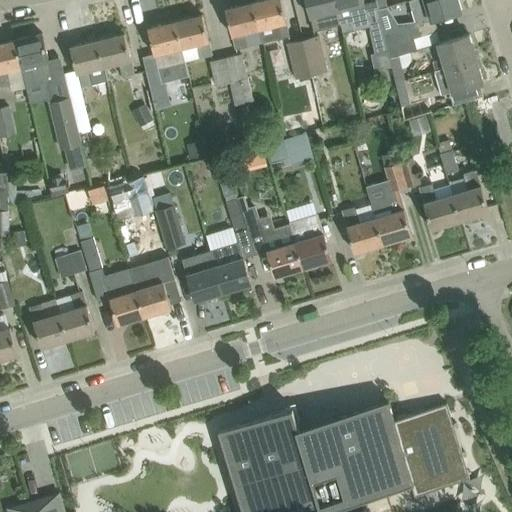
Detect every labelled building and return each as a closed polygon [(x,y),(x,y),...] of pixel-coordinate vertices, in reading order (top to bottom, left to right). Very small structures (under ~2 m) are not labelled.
[(281,0),(259,0),(254,1),(260,28),(263,42),(289,36),(286,23),(287,23),(281,0)] [(341,24),(335,0),(306,0),(310,16),(311,16),(314,29),(341,23),(341,24)] [(335,0),(341,24),(349,22),(351,30),(370,25),(378,55),(389,52),(385,33),(377,3),(366,6),(364,0),(335,0)] [(409,0),(417,24),(463,10),(459,0),(409,0)] [(260,28),(254,1),(226,8),(233,36),(234,36),(237,49),(249,47),(245,32),(260,28)] [(203,14),(176,20),(182,48),(197,44),(200,58),(212,55),(209,42),(210,41),(203,14)] [(182,48),(176,20),(149,27),(158,68),(186,61),(182,48)] [(385,33),(387,45),(413,38),(410,26),(385,33)] [(22,67),(27,86),(53,79),(49,61),(50,61),(43,32),(16,39),(22,67)] [(125,33),(98,39),(105,67),(119,64),(123,77),(134,75),(131,61),(132,61),(125,33)] [(445,67),(435,70),(477,58),(470,33),(438,43),(445,67)] [(321,37),(304,41),(313,77),(330,73),(321,37)] [(396,81),(401,80),(405,79),(399,54),(416,50),(413,38),(387,45),(389,52),(396,81)] [(16,39),(0,43),(0,85),(0,87),(11,85),(8,71),(22,67),(16,39)] [(105,67),(98,39),(71,46),(78,74),(79,74),(82,88),(93,85),(108,82),(106,72),(105,67)] [(313,77),(304,41),(289,45),(298,81),(313,77)] [(242,54),(226,58),(232,82),(248,78),(242,54)] [(232,82),(226,58),(211,61),(217,85),(232,82)] [(477,58),(435,70),(442,94),(453,91),(484,82),(477,58)] [(232,85),(238,107),(253,104),(249,82),(232,85)] [(73,108),(70,95),(49,100),(60,149),(65,148),(81,144),(82,144),(79,132),(73,108)] [(411,103),(402,106),(405,118),(432,110),(429,98),(411,103)] [(74,108),(73,108),(79,132),(92,129),(86,105),(74,108)] [(145,105),(133,110),(141,126),(154,120),(145,105)] [(271,120),(267,105),(252,108),(256,124),(271,120)] [(0,110),(0,136),(1,138),(17,134),(11,107),(0,110)] [(411,123),(415,138),(433,133),(429,117),(411,123)] [(284,138),(267,144),(272,159),(289,154),(284,138)] [(288,143),(293,161),(311,157),(306,138),(288,143)] [(189,147),(192,159),(206,156),(203,143),(189,147)] [(86,165),(81,144),(65,148),(70,169),(86,165)] [(442,156),(448,176),(461,172),(454,152),(442,156)] [(209,159),(214,175),(228,172),(223,155),(209,159)] [(413,156),(400,160),(401,161),(408,185),(420,181),(413,156)] [(401,161),(385,166),(392,189),(398,188),(408,185),(401,161)] [(468,188),(453,193),(461,219),(489,211),(477,168),(464,172),(468,188)] [(0,185),(8,185),(8,172),(0,171),(0,185)] [(110,185),(119,219),(153,209),(143,175),(110,185)] [(432,183),(421,186),(425,202),(424,202),(432,228),(461,219),(453,193),(450,184),(434,189),(432,183)] [(8,185),(0,185),(0,207),(0,210),(7,210),(9,209),(8,185)] [(237,191),(226,194),(237,228),(247,225),(239,198),(237,191)] [(400,194),(373,202),(373,203),(377,216),(385,242),(413,234),(400,194)] [(267,249),(275,276),(304,267),(291,224),(276,229),(271,214),(259,218),(255,205),(249,206),(246,196),(239,198),(247,225),(256,253),(267,249)] [(175,203),(155,209),(167,248),(187,242),(175,203)] [(356,206),(344,209),(348,224),(347,224),(355,251),(385,242),(377,216),(373,203),(356,208),(356,206)] [(0,210),(0,209),(0,246),(8,247),(7,210),(0,210)] [(291,224),(304,267),(332,258),(317,210),(290,218),(291,224)] [(158,218),(137,224),(145,252),(166,246),(158,218)] [(239,240),(211,249),(224,291),(252,282),(244,256),(244,257),(256,253),(247,225),(237,228),(235,229),(239,240)] [(12,234),(14,249),(27,248),(25,232),(12,234)] [(82,240),(91,270),(103,266),(94,236),(82,240)] [(224,291),(211,249),(184,257),(189,273),(187,274),(195,300),(224,291)] [(0,293),(4,307),(17,303),(6,269),(2,271),(0,266),(0,293)] [(150,275),(135,280),(145,315),(172,307),(164,280),(159,267),(148,270),(150,275)] [(145,315),(135,280),(120,284),(119,280),(108,283),(112,297),(110,297),(118,324),(145,315)] [(76,307),(61,312),(69,338),(96,330),(88,304),(87,304),(83,290),(72,294),(76,307)] [(69,338),(61,312),(47,316),(43,302),(31,306),(36,320),(34,321),(42,346),(69,338)] [(0,358),(19,353),(11,326),(0,329),(0,358)] [(293,407),(219,429),(230,465),(244,511),(281,511),(319,501),(322,511),(412,483),(415,494),(416,493),(436,487),(470,477),(448,402),(395,417),(390,399),(299,426),(293,407)] [(426,491),(416,493),(420,504),(439,499),(436,487),(426,491)] [(65,511),(59,492),(29,502),(30,507),(18,511),(65,511)]
